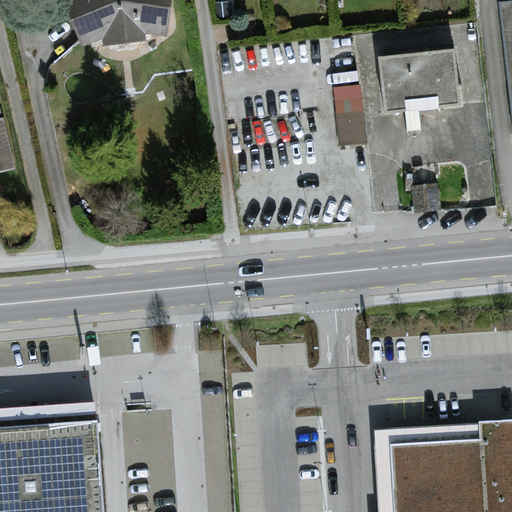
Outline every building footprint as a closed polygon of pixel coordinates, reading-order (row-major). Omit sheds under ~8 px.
[(172,0),(66,0),(81,37),(83,42),(104,37),(107,44),(143,40),(147,33),(167,32),(173,7),(172,0)] [(511,0),(497,0),(511,133),(511,0)] [(457,47),(377,53),(381,106),(461,100),(457,47)] [(359,85),(333,88),(339,144),(366,141),(359,85)] [(3,118),(0,118),(0,171),(15,167),(3,118)] [(437,182),(411,184),(413,207),(413,212),(439,210),(439,205),(437,182)] [(511,511),(511,416),(479,419),(481,438),(393,444),(397,511),(511,511)] [(0,428),(0,511),(99,511),(93,422),(0,428)]
